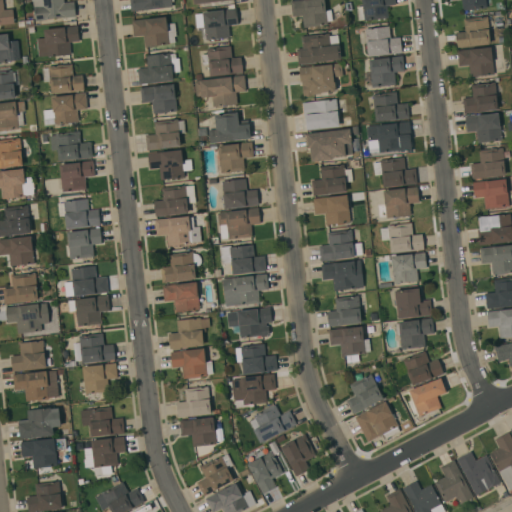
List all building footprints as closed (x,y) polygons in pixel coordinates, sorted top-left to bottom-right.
[(0,0),(2,0),(3,10),(12,9),(14,24),(0,25),(0,0)] [(62,0),(63,3),(74,2),(75,17),(75,21),(62,23),(61,18),(35,21),(32,0),(62,0)] [(130,11),(129,0),(170,0),(171,7),(130,11)] [(302,0),(324,0),(325,11),(331,10),(332,21),(326,22),(327,25),(303,28),(302,15),(292,16),(291,1),(302,0)] [(355,7),(363,7),(362,0),(394,0),(395,5),(386,6),(387,17),(357,21),(355,7)] [(485,0),(486,8),(462,11),(461,0),(485,0)] [(228,26),(229,37),(205,40),(205,39),(202,39),(201,27),(195,28),(194,14),(235,9),(237,24),(228,26)] [(487,16),(490,44),(457,48),(455,32),(464,31),(463,19),(487,16)] [(166,17),(167,24),(174,23),(176,36),(174,37),(174,42),(169,43),(169,44),(145,47),(144,35),(133,37),(132,20),(166,17)] [(48,57),(46,45),(45,45),(43,30),(77,26),(78,41),(68,42),(70,54),(48,57)] [(388,26),(390,39),(400,37),(401,53),(368,57),(364,29),(388,26)] [(328,33),(329,46),(338,45),(340,60),(298,65),(296,49),(302,49),(301,37),(328,33)] [(0,34),(7,34),(8,42),(18,41),(20,60),(0,62),(0,34)] [(230,46),(232,58),(240,57),(242,73),(209,76),(208,64),(202,65),(201,55),(207,54),(206,49),(230,46)] [(490,47),(493,74),(469,77),(468,65),(458,66),(457,51),(490,47)] [(169,53),(170,54),(175,54),(175,58),(178,58),(180,72),(172,73),(173,81),(139,85),(137,69),(147,68),(145,56),(169,53)] [(403,72),(394,73),(395,85),(371,87),(368,60),(402,56),(403,72)] [(341,63),(342,76),(333,77),(333,82),(334,82),(335,89),(334,89),(334,91),(319,93),(319,94),(311,95),(311,96),(305,97),(305,96),(303,96),(301,82),(300,82),(298,68),(341,63)] [(72,76),(82,75),(84,91),(51,94),(50,82),(42,82),(41,68),(48,68),(47,66),(71,64),(72,76)] [(0,72),(12,71),(12,73),(14,72),(15,83),(13,83),(15,98),(0,99),(0,72)] [(244,75),(246,91),(236,92),(237,104),(212,107),(211,95),(195,97),(193,81),(244,75)] [(494,82),(497,110),(464,114),(462,99),(472,98),(470,85),(494,82)] [(173,84),(176,111),(152,114),(151,101),(141,103),(139,88),(173,84)] [(395,92),(397,104),(407,103),(409,118),(375,122),(372,94),(395,92)] [(87,109),(77,110),(78,122),(44,125),(42,110),(52,109),(51,96),(85,93),(87,109)] [(336,99),(336,102),(344,101),(346,113),(337,114),(339,127),(307,130),(305,117),(303,117),(301,103),(336,99)] [(0,131),(0,103),(23,101),(24,111),(21,111),(23,125),(18,126),(18,129),(0,131)] [(237,113),(239,125),(241,124),(241,121),(247,120),(247,124),(249,124),(250,138),(209,143),(208,130),(216,129),(214,115),(237,113)] [(498,113),(501,141),(477,143),(476,131),(466,132),(464,117),(498,113)] [(177,119),(177,121),(184,120),(185,133),(179,134),(180,147),(147,151),(145,135),(155,134),(153,122),(177,119)] [(411,151),(400,152),(400,151),(378,153),(377,140),(367,141),(366,125),(409,122),(411,151)] [(349,129),(350,132),(352,132),(353,139),(350,139),(351,143),(350,143),(351,154),(345,155),(345,156),(332,158),(332,160),(311,162),(310,151),(306,151),(304,136),(306,136),(306,133),(349,129)] [(80,143),(90,142),(92,157),(58,161),(57,149),(52,149),(51,138),(55,137),(55,134),(79,131),(80,143)] [(0,140),(19,138),(22,166),(0,168),(0,140)] [(253,157),(243,158),(244,171),(220,174),(218,146),(251,142),(253,157)] [(480,163),(478,151),(502,148),(505,175),(472,179),(470,164),(480,163)] [(181,150),(182,160),(190,160),(191,170),(183,171),(183,178),(160,180),(159,168),(149,169),(147,153),(181,150)] [(403,157),(405,170),(415,169),(417,184),(383,188),(381,174),(374,175),(373,163),(380,162),(379,160),(403,157)] [(94,176),(84,177),(85,189),(62,192),(59,165),(92,161),(94,176)] [(343,164),(344,170),(350,169),(352,181),(345,182),(346,192),(312,196),(311,180),(321,179),(319,167),(343,164)] [(0,171),(23,169),(24,178),(32,177),(32,182),(33,182),(34,189),(33,189),(33,193),(24,194),(24,196),(17,197),(18,202),(6,203),(5,199),(2,199),(1,187),(0,187),(0,171)] [(245,179),(246,191),(256,190),(258,205),(225,209),(222,182),(245,179)] [(506,179),(509,207),(484,209),(483,197),(474,198),(472,182),(506,179)] [(185,185),(185,186),(193,185),(195,202),(187,203),(188,213),(155,217),(153,202),(163,201),(161,188),(185,185)] [(418,203),(409,204),(410,216),(377,219),(376,205),(384,204),(383,191),(417,187),(418,203)] [(347,195),(350,222),(326,225),(324,213),(314,214),(313,199),(347,195)] [(87,199),(88,210),(98,209),(100,225),(66,229),(64,216),(58,217),(57,204),(63,203),(63,201),(87,199)] [(27,206),(30,233),(0,236),(0,220),(5,220),(4,209),(27,206)] [(257,208),(259,224),(250,225),(251,237),(228,240),(227,239),(220,239),(217,213),(257,208)] [(509,214),(511,242),(478,246),(477,230),(479,230),(478,217),(509,214)] [(203,215),(204,227),(199,227),(201,243),(167,246),(166,234),(156,235),(155,220),(203,215)] [(411,223),(412,235),(422,234),(423,250),(390,254),(389,240),(381,241),(380,229),(387,228),(387,226),(411,223)] [(101,244),(92,245),(93,257),(69,259),(66,232),(99,228),(101,244)] [(351,230),(352,244),(360,243),(362,255),(355,256),(356,258),(320,261),(318,246),(328,245),(327,233),(351,230)] [(0,239),(31,236),(33,263),(10,266),(9,254),(0,254),(0,239)] [(253,245),(254,257),(264,256),(266,272),(234,275),(232,262),(221,264),(219,247),(231,246),(231,247),(253,245)] [(511,245),(511,272),(492,275),(491,262),(481,264),(479,249),(511,245)] [(162,283),(159,255),(192,251),(193,253),(195,254),(197,255),(199,256),(200,258),(201,261),(201,263),(199,265),(197,266),(194,267),(195,279),(162,283)] [(417,281),(393,283),(391,256),(424,253),(426,268),(416,269),(417,281)] [(359,260),(362,287),(333,291),(332,279),(322,280),(320,265),(359,260)] [(94,266),(95,278),(106,277),(107,292),(74,296),(70,269),(94,266)] [(35,273),(35,274),(43,273),(45,286),(36,287),(38,300),(4,304),(2,289),(12,288),(11,276),(35,273)] [(266,274),(268,290),(258,291),(259,303),(225,307),(222,279),(266,274)] [(511,277),(511,305),(486,309),(484,294),(494,293),(493,280),(511,277)] [(64,283),(71,282),(73,296),(65,297),(64,283)] [(175,313),(174,300),(164,302),(162,286),(196,282),(199,310),(175,313)] [(398,319),(396,305),(394,305),(393,299),(395,299),(394,291),(418,288),(420,301),(430,300),(432,315),(398,319)] [(77,327),(75,311),(69,312),(67,301),(92,298),(92,297),(108,295),(109,311),(99,312),(101,324),(77,327)] [(358,296),(361,323),(328,327),(326,312),(335,311),(334,298),(358,296)] [(57,329),(56,302),(47,303),(48,330),(57,329)] [(46,303),(49,329),(41,329),(41,331),(18,334),(16,322),(7,323),(5,307),(46,303)] [(269,327),(269,333),(266,335),(267,337),(261,337),(260,336),(240,338),(239,326),(229,327),(227,313),(269,307),(271,322),(265,323),(265,326),(269,327)] [(511,309),(511,337),(499,339),(498,326),(488,327),(487,312),(511,309)] [(168,334),(177,333),(176,320),(200,318),(200,319),(208,318),(209,327),(204,328),(205,332),(202,332),(203,346),(179,348),(179,350),(172,350),(172,349),(170,349),(168,334)] [(399,335),(396,336),(394,323),(417,321),(417,320),(432,318),(433,333),(423,335),(425,347),(401,350),(399,335)] [(362,326),(363,339),(368,339),(370,351),(365,352),(365,353),(358,354),(358,361),(346,363),(346,356),(342,356),(340,344),(329,345),(328,330),(362,326)] [(102,333),(103,346),(112,345),(114,359),(82,363),(79,336),(102,333)] [(43,341),(43,347),(50,346),(52,365),(45,366),(46,368),(11,372),(10,356),(20,355),(19,343),(43,341)] [(511,341),(511,366),(510,367),(508,359),(498,362),(494,348),(511,341)] [(264,344),(265,356),(275,355),(277,371),(243,374),(242,361),(237,361),(236,349),(240,349),(240,347),(264,344)] [(171,368),(170,352),(204,349),(206,362),(211,361),(212,374),(207,374),(207,377),(183,379),(181,367),(171,368)] [(424,351),(429,363),(438,359),(443,374),(412,386),(407,373),(398,376),(394,365),(402,362),(402,360),(424,351)] [(81,366),(115,362),(117,378),(107,379),(108,392),(85,395),(81,366)] [(14,390),(12,375),(28,373),(55,370),(58,396),(47,398),(25,401),(23,389),(14,390)] [(265,391),(267,403),(253,404),(253,406),(236,408),(235,401),(233,401),(231,381),(256,378),(256,376),(273,374),(275,389),(265,391)] [(370,374),(383,399),(354,414),(346,401),(355,396),(349,385),(370,374)] [(440,378),(446,393),(437,397),(441,408),(419,417),(408,391),(440,378)] [(208,387),(210,414),(177,417),(176,402),(185,402),(184,389),(208,387)] [(354,418),(368,410),(384,401),(398,426),(397,427),(399,431),(385,439),(382,434),(368,442),(354,418)] [(274,405),(280,415),(289,411),(296,424),(260,443),(249,422),(255,419),(253,416),(274,405)] [(111,407),(112,419),(122,418),(124,433),(90,437),(89,424),(83,425),(82,412),(87,411),(87,409),(111,407)] [(27,420),(26,411),(58,408),(60,426),(52,427),(53,436),(19,439),(17,421),(27,420)] [(192,446),(191,434),(180,436),(179,421),(213,417),(216,444),(192,446)] [(489,454),(499,448),(494,440),(508,433),(511,440),(511,489),(509,491),(489,454)] [(304,434),(315,456),(305,462),(309,469),(296,476),(280,447),(304,434)] [(125,453),(116,453),(117,465),(111,466),(111,475),(94,476),(94,467),(84,468),(83,460),(84,460),(84,450),(92,449),(91,440),(123,437),(125,453)] [(65,438),(66,448),(55,449),(57,466),(33,469),(32,456),(22,457),(20,442),(65,438)] [(247,465),(271,452),(282,473),(271,479),(276,487),(262,494),(247,465)] [(456,459),(470,452),(475,461),(485,455),(500,483),(475,496),(456,459)] [(196,483),(205,478),(199,467),(221,456),(221,457),(227,454),(233,465),(227,469),(233,480),(203,496),(196,483)] [(445,477),(440,467),(454,460),(473,497),(460,504),(456,497),(444,503),(434,483),(445,477)] [(36,496),(34,484),(58,481),(62,509),(36,511),(27,511),(26,497),(36,496)] [(414,511),(402,488),(416,481),(420,490),(431,484),(441,504),(430,510),(431,511),(414,511)] [(128,493),(137,488),(144,502),(124,511),(111,511),(109,506),(101,511),(94,496),(122,482),(128,493)] [(235,483),(241,494),(249,490),(256,503),(248,507),(239,511),(223,511),(221,508),(212,511),(205,499),(235,483)] [(380,511),(391,506),(386,496),(399,489),(411,511),(380,511)]
